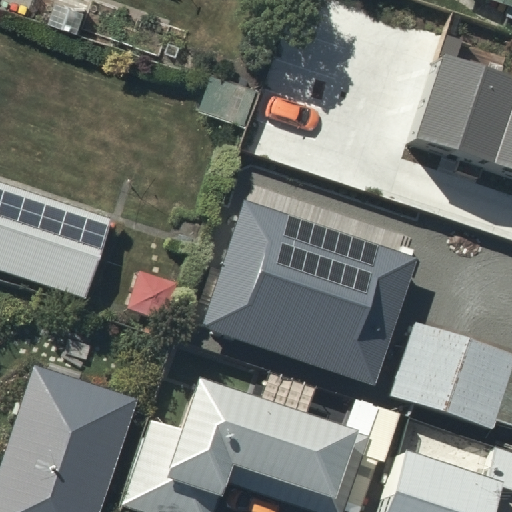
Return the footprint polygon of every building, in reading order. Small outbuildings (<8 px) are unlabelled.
[(511,85),(437,61),(410,141),(511,175),(511,85)] [(0,279),(82,309),(108,234),(0,196),(0,279)] [(419,260),(244,200),(200,328),(375,388),(419,260)] [(175,288),(135,272),(119,316),(159,331),(175,288)] [(511,362),(411,327),(384,403),(485,439),(489,427),(511,435),(511,434),(511,362)] [(0,456),(0,511),(102,511),(138,412),(29,373),(0,456)] [(195,391),(178,441),(156,433),(130,507),(143,511),(216,511),(227,483),(311,511),(340,511),(363,448),(195,391)] [(511,511),(511,462),(486,454),(474,490),(390,463),(374,511),(511,511)]
